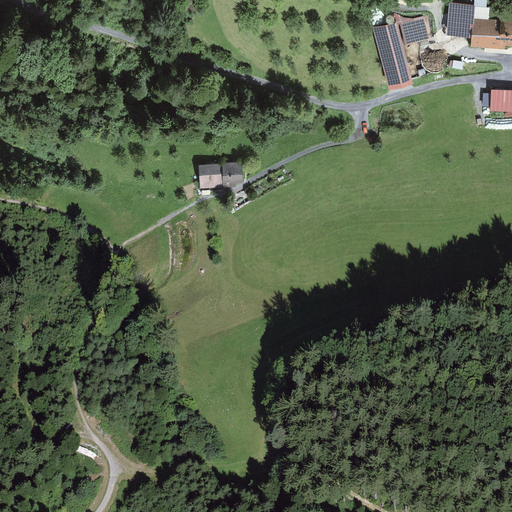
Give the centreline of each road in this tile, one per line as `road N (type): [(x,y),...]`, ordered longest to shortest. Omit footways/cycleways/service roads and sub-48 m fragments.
road 1 (track): [(17,0),(217,71),(354,109)]
road 2 (track): [(511,78),(462,79),(354,109),(361,120),(355,137),(269,171)]
road 3 (track): [(115,257),(76,367),(74,399),(91,427)]
road 4 (track): [(115,257),(134,236),(269,171)]
road 5 (track): [(0,198),(78,220),(115,257)]
road 6 (track): [(117,465),(148,475),(193,464),(241,481)]
